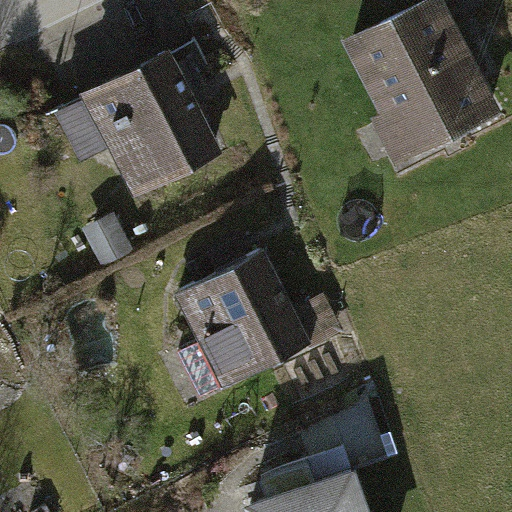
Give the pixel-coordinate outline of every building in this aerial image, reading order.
[(433,0),(403,0),(326,37),(388,167),(490,118),(433,0)] [(155,45),(34,104),(64,164),(97,148),(120,197),(208,154),(155,45)] [(111,212),(74,230),(92,267),(129,248),(111,212)] [(259,249),(173,287),(220,394),(341,341),(319,292),(285,307),(259,249)] [(358,511),(343,465),(232,501),(235,511),(358,511)]
